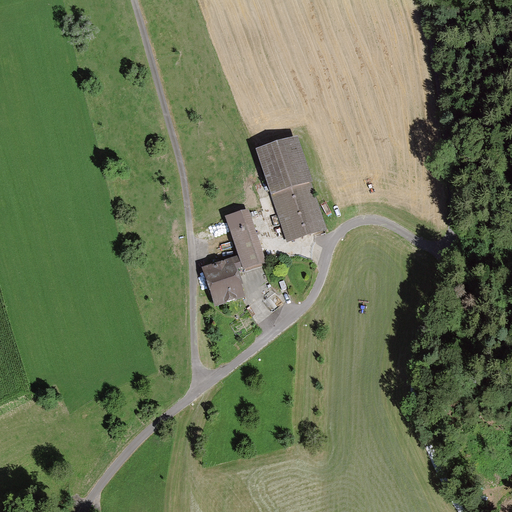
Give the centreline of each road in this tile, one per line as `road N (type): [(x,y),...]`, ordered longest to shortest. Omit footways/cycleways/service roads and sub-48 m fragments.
road 1 (unclassified): [(201,387),(181,172),(133,0)]
road 2 (unclassified): [(201,387),(305,305),(332,241),(350,224),(378,220),(447,250)]
road 3 (unclassified): [(447,250),(413,391),(438,470),(464,511)]
road 4 (unclassified): [(421,0),(447,138),(447,250)]
road 5 (unclassified): [(84,511),(122,457),(201,387)]
